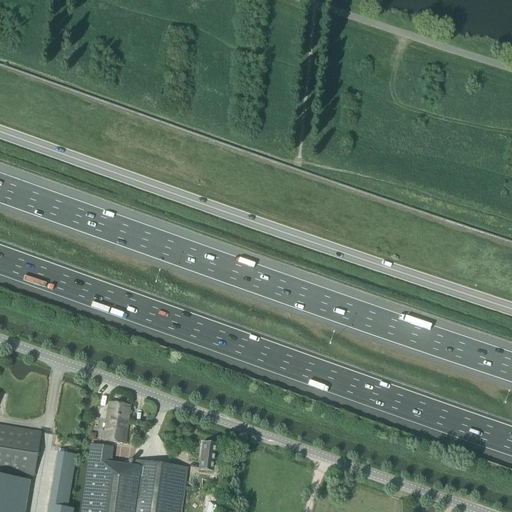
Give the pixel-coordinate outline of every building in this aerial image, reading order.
[(130,406),(108,403),(102,442),(125,445),(130,406)] [(147,416),(144,424),(150,426),(153,418),(147,416)] [(0,472),(33,478),(40,433),(0,426),(0,472)] [(200,462),(199,464),(198,471),(212,473),(213,472),(217,473),(219,463),(214,462),(216,445),(202,443),(200,458),(199,461),(200,462)] [(187,469),(133,461),(133,467),(110,464),(112,448),(92,446),(83,511),(181,511),(184,492),(198,494),(201,475),(186,473),(187,469)] [(71,511),(72,510),(66,509),(75,456),(57,454),(47,511),(71,511)] [(0,511),(20,511),(26,481),(0,476),(0,511)]
